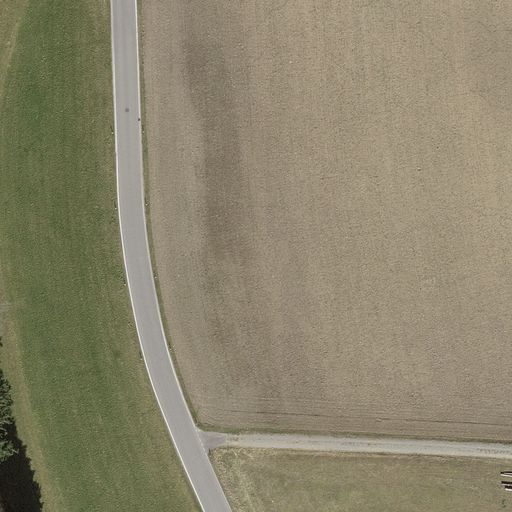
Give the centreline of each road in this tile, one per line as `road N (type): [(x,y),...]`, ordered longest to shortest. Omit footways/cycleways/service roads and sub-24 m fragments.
road 1 (tertiary): [(123,0),(130,187),(144,301),(158,362),(218,511)]
road 2 (track): [(187,442),(511,453)]
